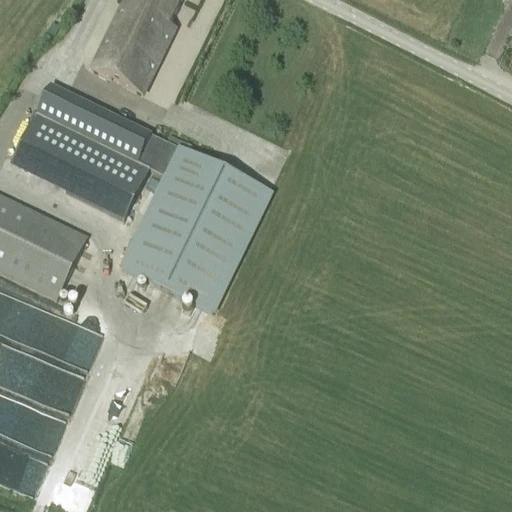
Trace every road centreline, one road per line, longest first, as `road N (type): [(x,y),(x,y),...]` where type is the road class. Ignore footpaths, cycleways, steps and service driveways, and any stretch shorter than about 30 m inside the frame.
road 1 (unclassified): [(511,98),(310,0)]
road 2 (track): [(38,511),(114,342)]
